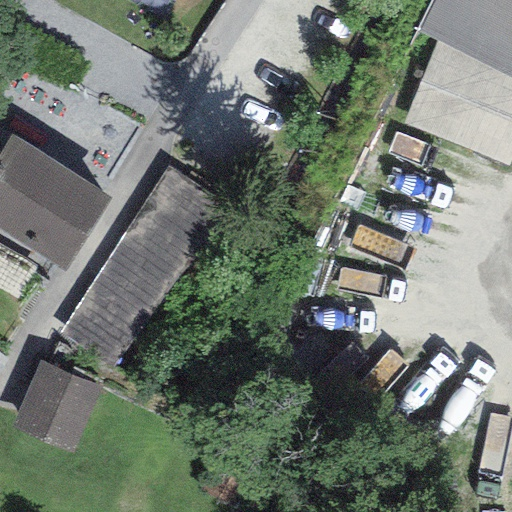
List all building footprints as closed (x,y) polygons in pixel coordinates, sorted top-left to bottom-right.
[(511,0),(441,0),(431,22),(393,107),(511,170),(511,0)] [(107,180),(9,119),(0,133),(0,214),(63,254),(107,180)] [(224,197),(168,161),(63,335),(124,365),(224,197)] [(0,302),(24,316),(50,274),(0,245),(0,302)] [(99,388),(37,361),(13,417),(75,443),(99,388)]
